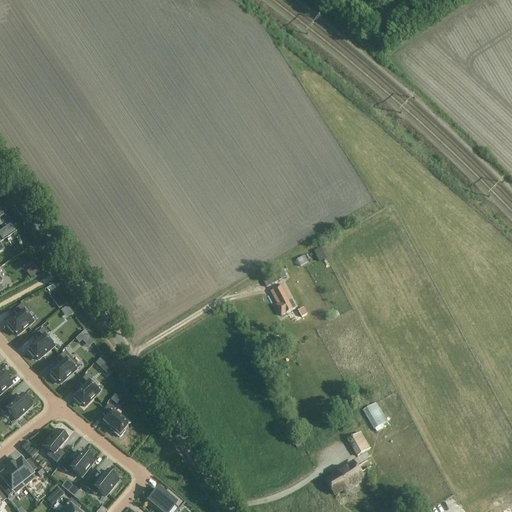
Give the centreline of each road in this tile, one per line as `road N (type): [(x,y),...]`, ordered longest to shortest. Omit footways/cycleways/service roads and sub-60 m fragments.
road 1 (unclassified): [(230,511),(0,166)]
road 2 (residential): [(117,511),(146,477),(56,407)]
